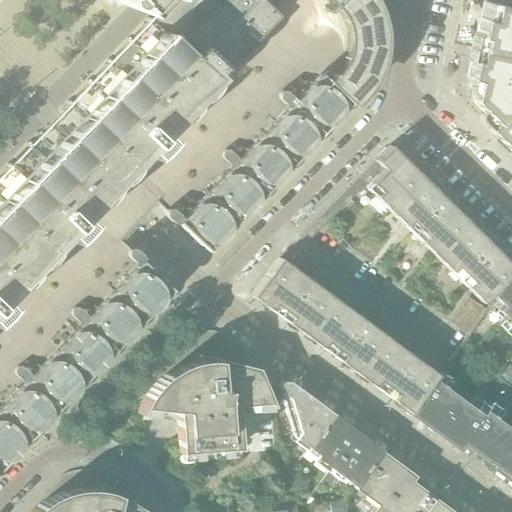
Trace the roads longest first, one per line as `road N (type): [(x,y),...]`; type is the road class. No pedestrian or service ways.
road 1 (residential): [(505,511),(210,294),(399,95)]
road 2 (residential): [(0,501),(29,470),(62,453),(117,455),(157,484),(170,511)]
road 3 (residential): [(511,205),(399,95)]
